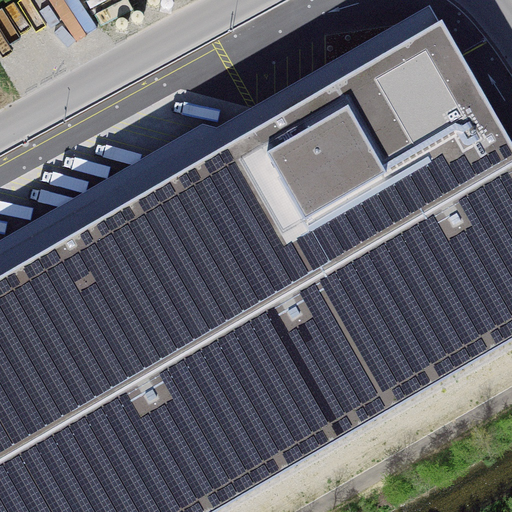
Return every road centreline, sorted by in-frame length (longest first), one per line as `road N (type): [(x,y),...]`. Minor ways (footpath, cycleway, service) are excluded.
road 1 (residential): [(511,37),(486,0),(241,0),(0,130)]
road 2 (track): [(311,511),(511,397)]
